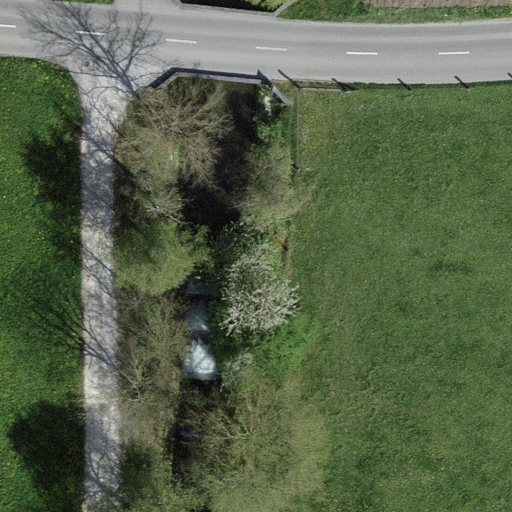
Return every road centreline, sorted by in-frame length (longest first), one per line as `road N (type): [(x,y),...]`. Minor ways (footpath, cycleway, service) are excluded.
road 1 (track): [(100,511),(102,124),(131,0)]
road 2 (secondary): [(511,49),(268,46),(0,25)]
